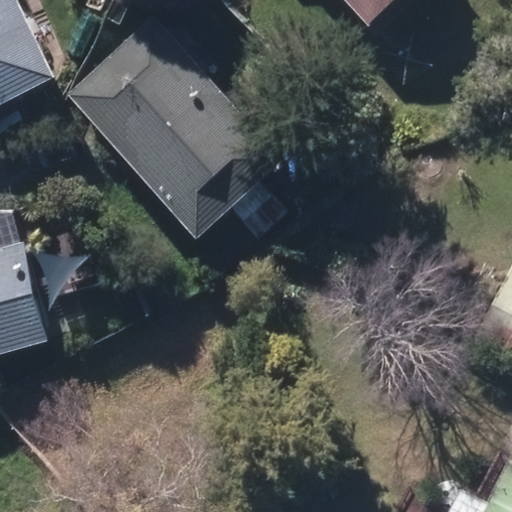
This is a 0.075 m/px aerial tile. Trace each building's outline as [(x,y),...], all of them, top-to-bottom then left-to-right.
[(0,0),(0,110),(55,83),(13,0),(0,0)] [(339,0),(368,31),(401,0),(339,0)] [(72,100),(198,246),(233,214),(260,244),(287,219),(259,187),(283,167),(159,24),(72,100)] [(0,359),(50,345),(23,252),(0,257),(0,359)] [(511,278),(478,342),(511,360),(511,278)] [(511,511),(511,448),(488,496),(461,482),(447,511),(511,511)]
